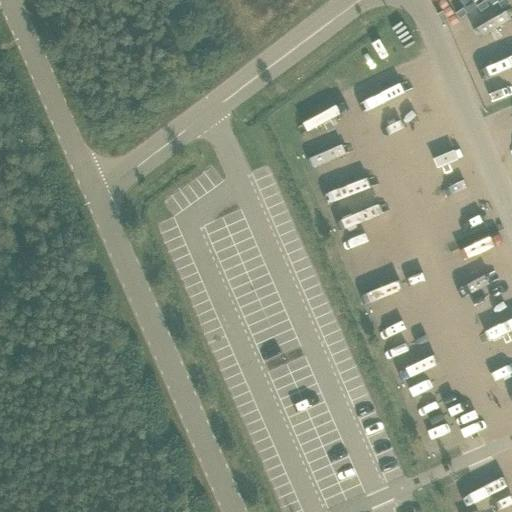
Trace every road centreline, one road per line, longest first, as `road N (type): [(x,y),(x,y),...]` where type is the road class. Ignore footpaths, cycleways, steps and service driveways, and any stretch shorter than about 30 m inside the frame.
road 1 (unclassified): [(230,511),(98,205)]
road 2 (unclassified): [(348,0),(93,195)]
road 3 (unclassified): [(93,195),(13,0)]
road 4 (unclassified): [(98,205),(214,118)]
